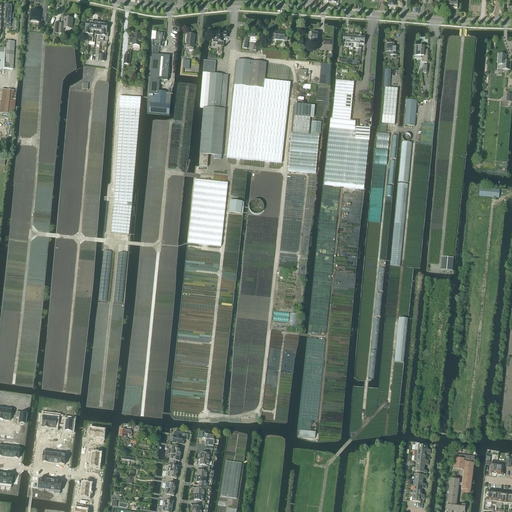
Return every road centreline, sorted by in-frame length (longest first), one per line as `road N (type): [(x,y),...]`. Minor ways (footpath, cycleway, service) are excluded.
road 1 (tertiary): [(107,0),(159,9),(241,4),(511,22)]
road 2 (track): [(366,422),(388,401),(414,130)]
road 3 (track): [(468,437),(491,205),(511,194)]
road 4 (track): [(439,265),(462,22)]
road 5 (unknown): [(224,153),(234,11)]
